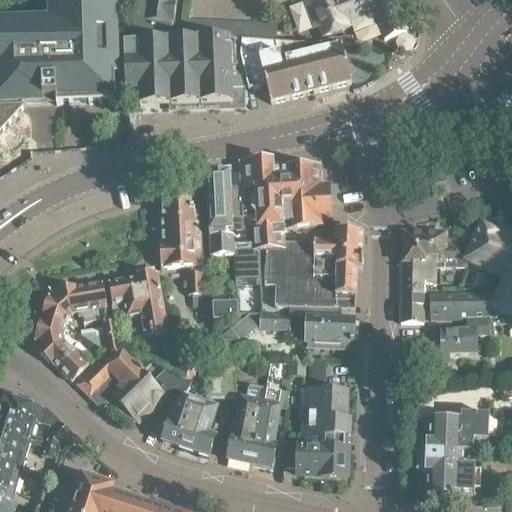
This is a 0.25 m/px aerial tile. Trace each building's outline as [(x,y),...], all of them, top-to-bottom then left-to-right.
[(45,0),(47,20),(0,21),(0,135),(24,111),(24,98),(44,97),(44,101),(59,101),(59,97),(83,96),(84,104),(90,104),(90,106),(117,105),(113,0),(45,0)] [(138,0),(135,23),(132,45),(170,44),(172,28),(175,0),(138,0)] [(318,0),(303,6),(311,25),(316,23),(323,41),(351,30),(348,22),(374,13),(385,42),(407,34),(393,0),(318,0)] [(232,43),(232,42),(170,44),(132,45),(125,45),(127,96),(139,95),(139,109),(234,106),(233,91),(245,91),(241,60),(242,43),(232,43)] [(242,43),(241,60),(249,93),(266,88),(271,107),(352,86),(342,49),(342,47),(323,47),(277,46),(242,43)] [(279,171),(279,168),(271,169),(271,165),(232,167),(232,178),(236,260),(238,295),(259,294),(249,252),(282,249),(279,171)] [(297,168),(280,168),(284,234),(323,230),(323,227),(332,227),(329,189),(320,190),(319,176),(312,171),(298,171),(297,168)] [(236,260),(232,178),(208,180),(211,261),(236,260)] [(177,198),(179,220),(181,270),(192,270),(192,277),(187,278),(188,290),(189,298),(205,298),(204,277),(202,269),(199,212),(192,212),(191,197),(177,198)] [(158,264),(160,265),(161,271),(181,270),(179,220),(160,221),(162,248),(160,248),(160,250),(158,259),(158,264)] [(481,232),(467,263),(470,266),(507,281),(506,283),(497,302),(498,313),(499,325),(511,330),(511,234),(489,225),(485,233),(481,232)] [(291,310),(290,318),(341,320),(341,311),(355,312),(357,273),(362,273),(363,256),(362,256),(363,235),(333,234),(333,242),(327,241),(326,246),(315,245),(314,247),(284,246),(285,251),(285,253),(267,254),(265,288),(276,288),(274,310),(291,310)] [(424,327),(425,288),(436,288),(437,272),(466,272),(468,268),(464,266),(469,254),(457,249),(445,248),(445,237),(404,236),(403,277),(402,277),(401,327),(424,327)] [(112,285),(109,286),(115,318),(125,316),(127,323),(125,324),(129,345),(145,342),(148,356),(164,353),(162,339),(169,338),(157,276),(134,280),(133,282),(125,283),(122,281),(115,282),(112,285)] [(77,289),(52,294),(75,317),(78,316),(78,320),(82,320),(83,325),(107,322),(106,311),(102,287),(97,288),(92,286),(87,290),(78,291),(77,289)] [(70,321),(75,317),(52,294),(34,349),(53,368),(55,368),(62,374),(63,379),(67,381),(71,384),(88,369),(66,347),(64,339),(70,321)] [(432,324),(468,323),(490,322),(498,321),(498,314),(496,301),(489,298),(453,299),(454,298),(431,298),(432,324)] [(237,306),(214,307),(214,323),(237,322),(237,306)] [(216,343),(241,344),(255,333),(306,334),(306,347),(308,347),(308,351),(354,353),(355,322),(341,322),(341,320),(289,318),(250,317),(233,332),(231,330),(215,343),(216,343)] [(444,358),(477,357),(475,339),(490,339),(490,322),(468,323),(469,334),(443,335),(443,338),(424,339),(424,366),(444,366),(444,358)] [(108,359),(79,389),(91,401),(93,399),(103,408),(112,399),(138,426),(165,400),(174,409),(183,400),(193,383),(180,381),(166,372),(152,385),(141,374),(150,365),(148,365),(128,361),(120,353),(116,326),(103,328),(103,331),(107,352),(108,359)] [(103,353),(107,352),(105,340),(103,331),(81,334),(81,339),(103,353)] [(325,368),(312,367),(312,383),(325,384),(325,368)] [(306,368),(288,368),(288,380),(306,380),(306,368)] [(208,395),(221,395),(222,369),(209,369),(208,369),(208,370),(208,385),(208,395)] [(221,395),(235,394),(235,369),(222,369),(221,395)] [(194,384),(191,390),(198,393),(200,387),(194,384)] [(504,402),(511,400),(511,388),(502,390),(504,402)] [(227,464),(249,468),(264,393),(249,390),(246,404),(239,403),(227,464)] [(274,448),(281,412),(286,413),(287,395),(282,394),(282,396),(264,393),(250,468),(272,472),(276,449),(274,448)] [(0,411),(0,437),(28,446),(44,451),(58,455),(60,448),(70,436),(48,413),(28,408),(30,401),(5,394),(0,411)] [(303,423),(302,450),(348,451),(349,424),(346,424),(346,396),(304,395),(303,406),(299,409),(299,420),(303,423)] [(161,444),(185,452),(200,405),(183,400),(174,409),(172,410),(173,414),(170,424),(167,423),(159,432),(161,444)] [(217,411),(200,405),(185,452),(208,460),(215,440),(212,439),(216,428),(212,427),(217,411)] [(418,449),(418,459),(463,462),(464,455),(473,455),(474,444),(489,444),(490,419),(462,418),(461,425),(430,424),(430,426),(423,426),(423,439),(429,440),(429,446),(422,445),(418,449)] [(0,464),(21,471),(28,446),(0,437),(0,464)] [(347,483),(348,451),(302,450),(285,450),(285,471),(298,472),(297,477),(308,478),(308,482),(347,483)] [(42,459),(55,462),(58,455),(44,451),(42,459)] [(474,497),(475,477),(475,469),(463,468),(463,462),(418,459),(417,470),(420,475),(427,475),(427,497),(462,498),(462,496),(474,497)] [(0,491),(13,496),(21,471),(0,464),(0,491)] [(112,493),(83,484),(73,511),(167,511),(154,508),(152,511),(149,511),(110,499),(112,493)] [(0,511),(12,511),(14,506),(29,510),(28,511),(45,511),(47,505),(34,501),(13,496),(0,491),(0,511)] [(37,493),(34,501),(47,505),(50,497),(37,493)]
